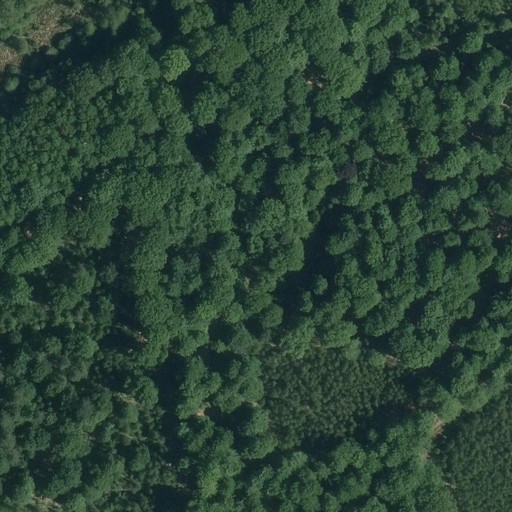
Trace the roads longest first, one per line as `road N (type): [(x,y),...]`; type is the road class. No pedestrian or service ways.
road 1 (track): [(165,0),(155,232),(160,349),(185,511)]
road 2 (track): [(331,511),(511,377)]
